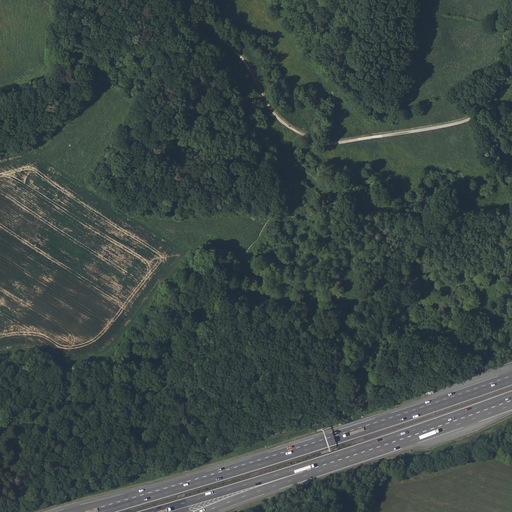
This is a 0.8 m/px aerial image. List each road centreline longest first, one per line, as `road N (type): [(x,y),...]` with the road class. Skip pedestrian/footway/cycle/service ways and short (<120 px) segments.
road 1 (track): [(511,355),(375,406),(20,511)]
road 2 (motorway): [(511,379),(94,511)]
road 3 (motorway): [(310,469),(511,400)]
road 4 (track): [(511,83),(460,124),(327,143)]
road 5 (track): [(309,137),(272,114),(244,60),(210,30),(194,0)]
road 6 (motorway): [(152,511),(310,469)]
